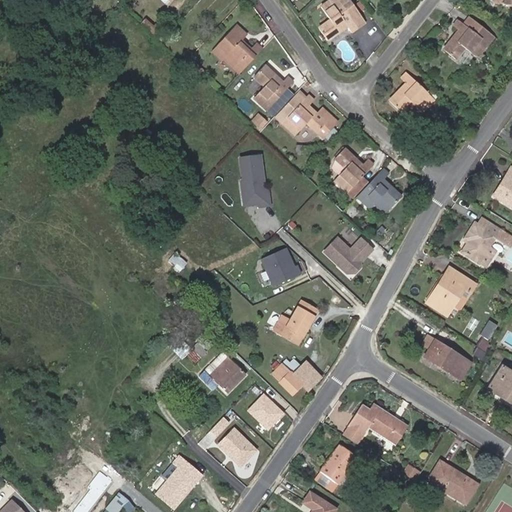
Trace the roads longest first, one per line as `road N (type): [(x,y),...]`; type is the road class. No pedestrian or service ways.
road 1 (residential): [(354,353),(450,180)]
road 2 (residential): [(244,511),(354,353)]
road 3 (residential): [(354,353),(511,454)]
road 4 (residential): [(266,0),(350,106)]
road 5 (residential): [(434,0),(350,106)]
road 6 (residential): [(350,106),(450,180)]
